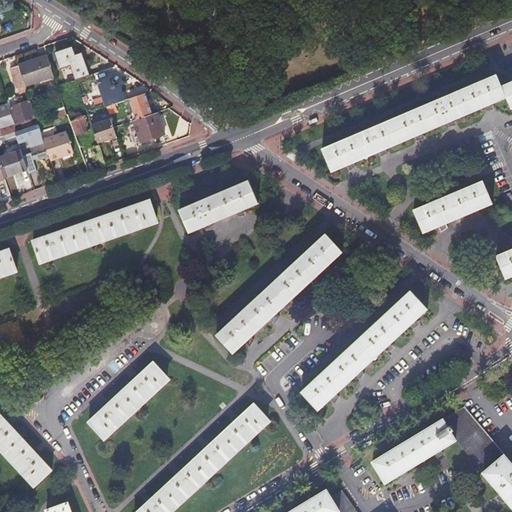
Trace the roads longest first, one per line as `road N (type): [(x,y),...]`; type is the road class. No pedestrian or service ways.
road 1 (residential): [(234,138),(511,321)]
road 2 (residential): [(511,349),(242,511)]
road 3 (tertiary): [(511,20),(234,138)]
road 4 (tertiary): [(234,138),(0,218)]
road 5 (residential): [(234,138),(58,16)]
